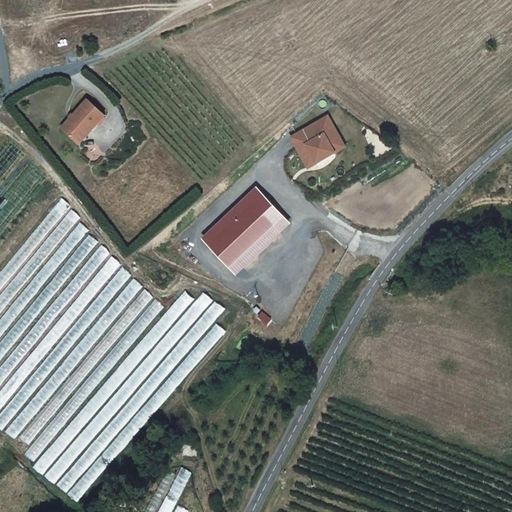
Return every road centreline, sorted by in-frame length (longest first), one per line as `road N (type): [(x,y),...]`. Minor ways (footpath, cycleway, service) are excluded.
road 1 (track): [(0,127),(34,154),(154,290),(191,286),(230,307),(227,338),(184,390),(229,511)]
road 2 (tertiary): [(511,138),(385,267),(251,511)]
road 3 (track): [(185,0),(187,6),(0,22)]
road 4 (track): [(202,0),(77,67)]
road 5 (track): [(271,511),(326,399)]
